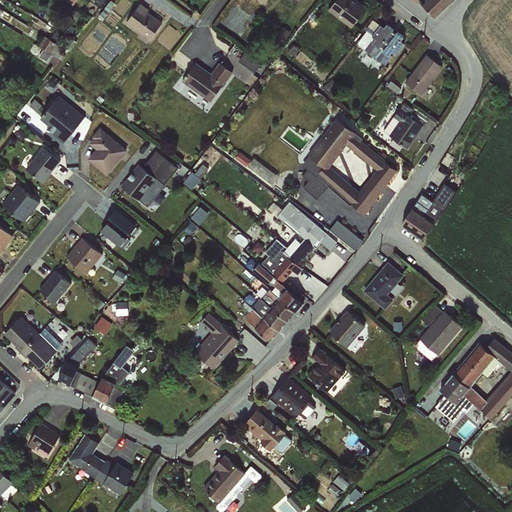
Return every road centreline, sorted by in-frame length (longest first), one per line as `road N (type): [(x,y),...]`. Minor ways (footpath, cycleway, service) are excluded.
road 1 (residential): [(375,232),(318,311),(192,434),(158,442),(92,408),(38,393)]
road 2 (residential): [(437,27),(460,48),(471,84),(375,232)]
road 3 (residential): [(511,340),(375,232)]
road 4 (residential): [(0,292),(89,182),(80,173)]
